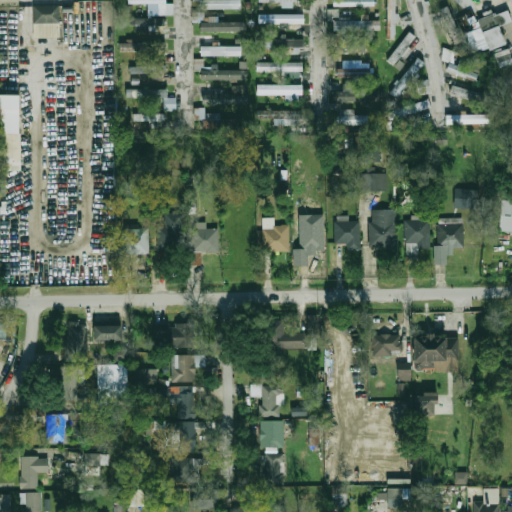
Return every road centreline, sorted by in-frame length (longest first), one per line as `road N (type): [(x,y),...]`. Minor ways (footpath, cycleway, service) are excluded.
road 1 (residential): [(0,304),(511,293)]
road 2 (residential): [(230,472),(224,299)]
road 3 (residential): [(0,417),(29,359),(37,303)]
